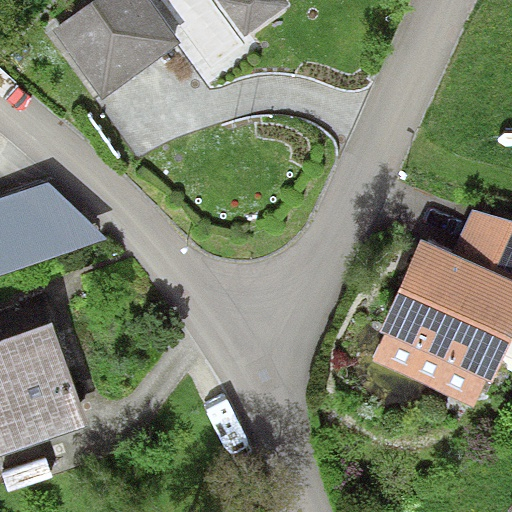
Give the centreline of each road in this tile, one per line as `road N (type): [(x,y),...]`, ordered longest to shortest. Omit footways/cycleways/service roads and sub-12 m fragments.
road 1 (residential): [(289,463),(290,307),(384,133),(439,0)]
road 2 (residential): [(289,463),(267,377),(237,323),(79,163),(0,96)]
